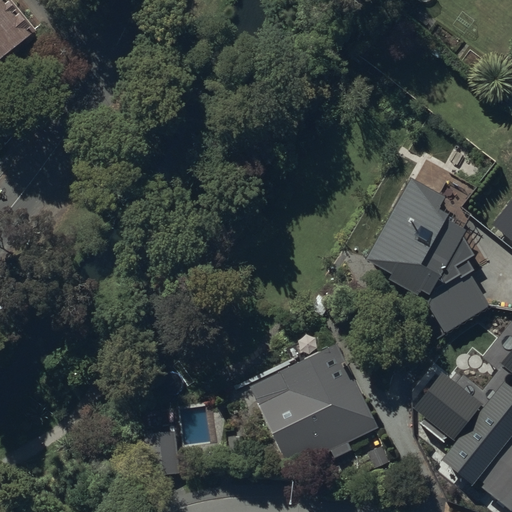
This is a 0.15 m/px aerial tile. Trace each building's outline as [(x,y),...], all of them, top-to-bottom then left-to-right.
[(0,0),(0,67),(31,44),(26,37),(31,33),(3,0),(0,0)] [(413,284),(439,298),(452,272),(461,277),(465,270),(500,289),(511,267),(511,262),(477,243),(482,234),(441,212),(448,200),(415,182),(399,211),(393,208),(378,236),(382,238),(369,262),(393,275),(390,281),(409,292),(413,284)] [(511,347),(445,352),(447,381),(413,383),(418,456),(487,450),(489,467),(511,465),(511,347)] [(376,431),(334,350),(248,393),(286,466),(300,459),(304,467),(331,454),(334,460),(349,453),(345,446),(376,431)] [(172,436),(142,440),(147,479),(176,476),(172,436)]
